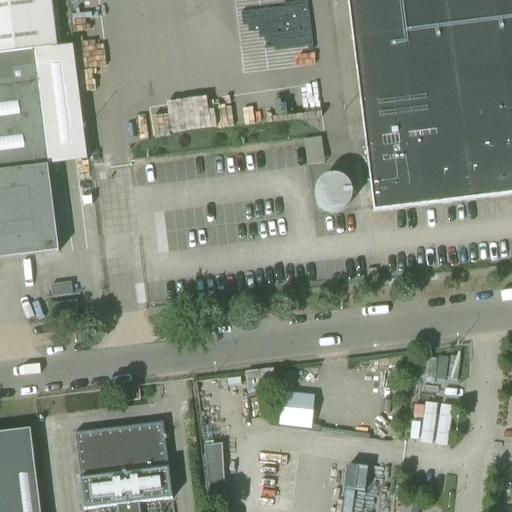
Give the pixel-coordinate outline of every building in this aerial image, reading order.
[(0,0),(0,255),(57,248),(31,50),(58,47),(51,0),(0,0)] [(511,0),(346,0),(374,216),(511,198),(511,0)] [(316,195),(315,197),(315,199),(316,201),(316,203),(317,205),(318,207),(319,208),(320,210),(321,211),(323,212),(324,214),(326,214),(328,215),(330,216),(332,216),(340,215),(342,214),(344,213),(345,212),(347,211),(348,209),(349,208),(350,206),(351,204),(352,203),(352,201),(352,199),(352,197),(352,195),(352,193),(351,191),(351,189),(350,188),(348,186),(347,185),(346,183),(344,182),(343,181),(341,180),(339,180),(337,179),(335,179),(333,179),(331,179),(330,179),(328,180),(327,181),(325,181),(323,183),(322,184),(320,185),(319,187),(318,188),(317,190),(316,192),(316,194),(316,195)] [(77,301),(52,304),(53,318),(78,315),(77,301)] [(273,370),(245,373),(248,394),(276,391),(273,370)] [(138,387),(119,390),(120,402),(139,399),(138,387)] [(163,423),(74,434),(83,510),(116,506),(116,511),(139,511),(139,504),(172,500),(163,423)] [(39,511),(29,430),(0,433),(0,511),(39,511)]
